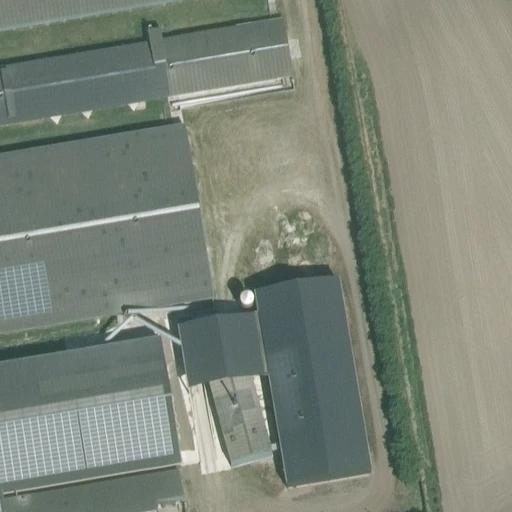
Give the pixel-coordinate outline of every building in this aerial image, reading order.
[(0,0),(0,126),(293,77),(284,24),(0,72),(0,31),(186,0),(0,0)] [(0,163),(0,335),(214,299),(186,132),(0,163)] [(257,308),(259,320),(268,370),(270,381),(288,490),(371,476),(339,285),(256,299),(257,308)] [(257,308),(182,321),(193,384),(268,370),(259,320),(257,308)] [(0,511),(5,511),(4,504),(0,504),(0,497),(3,497),(178,468),(158,350),(0,376),(0,511)] [(273,457),(250,374),(209,386),(231,468),(273,457)] [(155,511),(155,510),(182,505),(177,474),(27,500),(4,504),(5,511),(155,511)]
